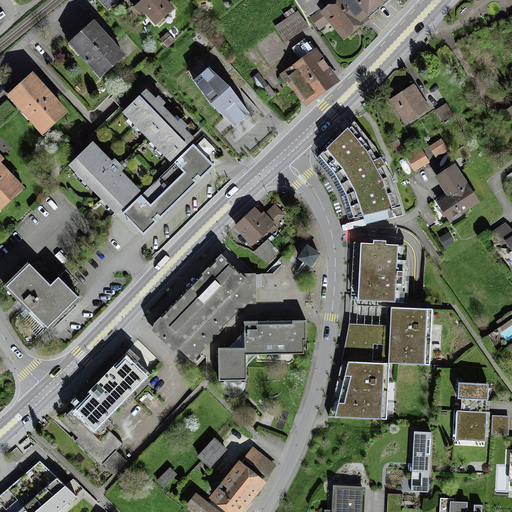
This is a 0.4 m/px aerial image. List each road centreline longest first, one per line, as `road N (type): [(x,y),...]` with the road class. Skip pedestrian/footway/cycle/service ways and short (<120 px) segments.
road 1 (residential): [(284,155),(329,221),(336,281),(311,416),(261,511)]
road 2 (secondary): [(44,392),(284,155)]
road 3 (secondary): [(284,155),(436,0)]
